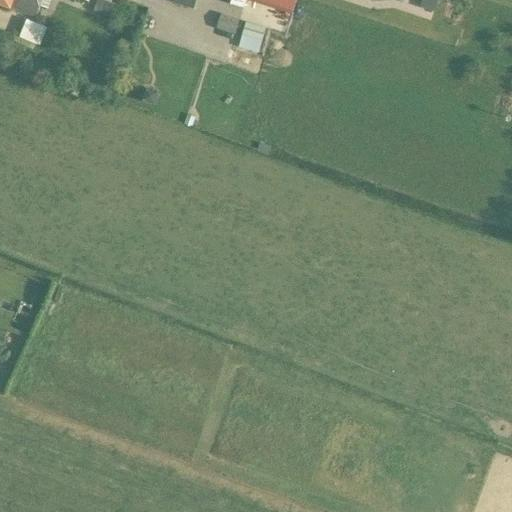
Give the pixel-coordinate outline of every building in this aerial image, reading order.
[(36,17),(40,5),(48,7),(51,0),(0,0),(0,4),(10,8),(10,7),(36,17)] [(135,13),(129,11),(129,10),(110,3),(111,0),(96,0),(92,11),(122,22),(131,25),(135,13)] [(192,9),(194,0),(173,0),(173,3),(192,9)] [(243,9),(245,0),(222,0),(222,2),(243,9)] [(240,20),(220,15),(216,29),(235,35),(240,20)] [(34,17),(25,37),(44,45),(53,25),(34,17)] [(247,22),(243,48),(266,52),(270,25),(247,22)] [(0,387),(5,389),(11,372),(0,367),(0,387)]
